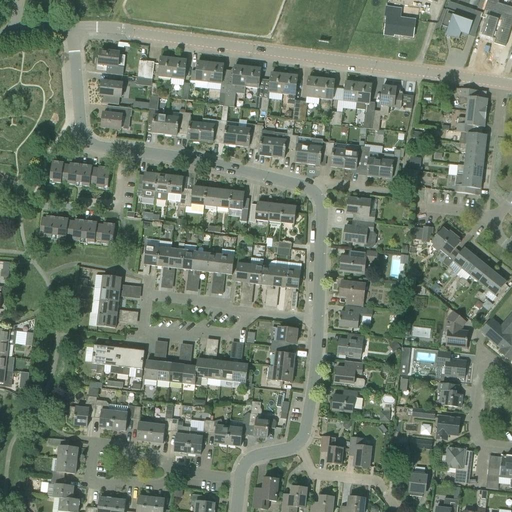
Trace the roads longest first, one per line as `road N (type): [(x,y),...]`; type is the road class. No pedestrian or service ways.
road 1 (residential): [(318,321),(316,193),(197,160),(89,143),(80,122),(73,28)]
road 2 (residential): [(501,83),(73,28)]
road 3 (residential): [(168,476),(148,485),(92,486),(87,472),(95,450),(153,463)]
road 4 (residential): [(147,297),(143,334),(236,340),(250,314)]
road 5 (residential): [(511,447),(489,444),(475,424),(480,373),(497,364),(511,374)]
road 6 (residential): [(297,443),(307,425),(318,321)]
